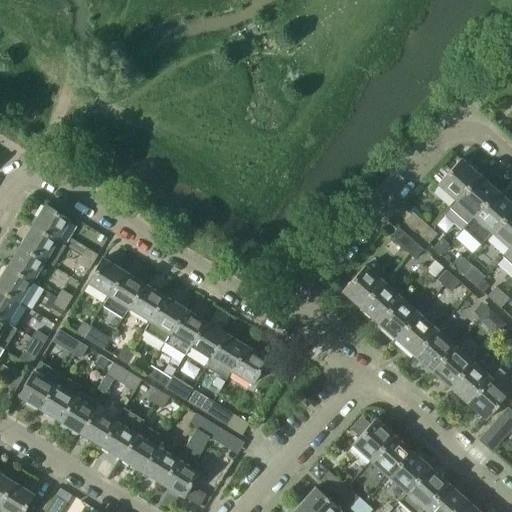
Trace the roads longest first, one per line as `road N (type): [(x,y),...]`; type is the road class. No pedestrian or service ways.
road 1 (residential): [(0,192),(14,168),(37,173),(282,324)]
road 2 (residential): [(282,324),(451,137),(484,137),(511,161)]
road 3 (residential): [(367,375),(511,498)]
road 4 (residential): [(242,511),(367,375)]
road 5 (residential): [(137,511),(0,428)]
